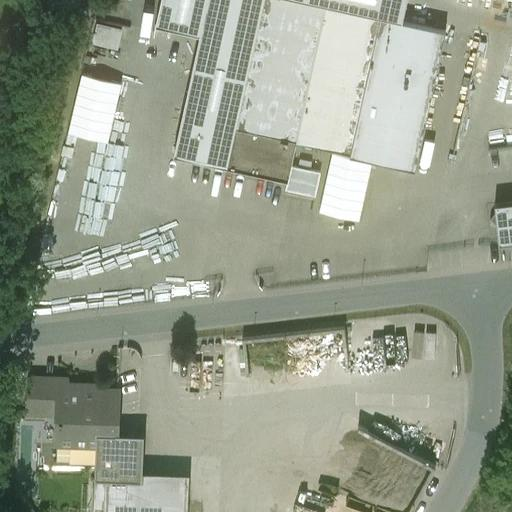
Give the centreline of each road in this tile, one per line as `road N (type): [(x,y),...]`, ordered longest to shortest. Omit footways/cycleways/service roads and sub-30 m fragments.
road 1 (residential): [(0,338),(469,284)]
road 2 (residential): [(469,284),(491,383),(469,470),(447,511)]
